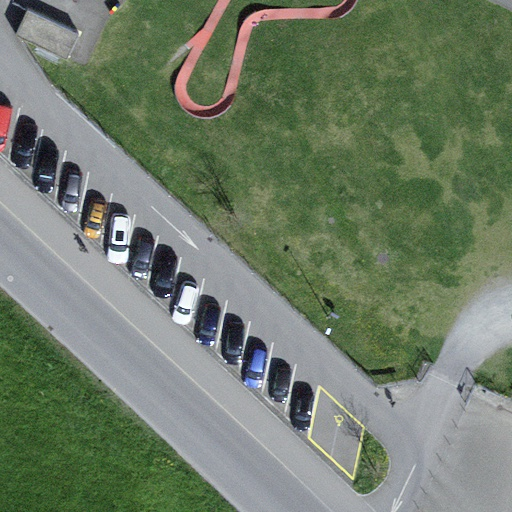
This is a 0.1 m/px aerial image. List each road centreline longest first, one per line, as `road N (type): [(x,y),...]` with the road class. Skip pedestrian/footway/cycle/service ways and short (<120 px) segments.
road 1 (unclassified): [(276,511),(0,251)]
road 2 (unknown): [(398,434),(511,302)]
